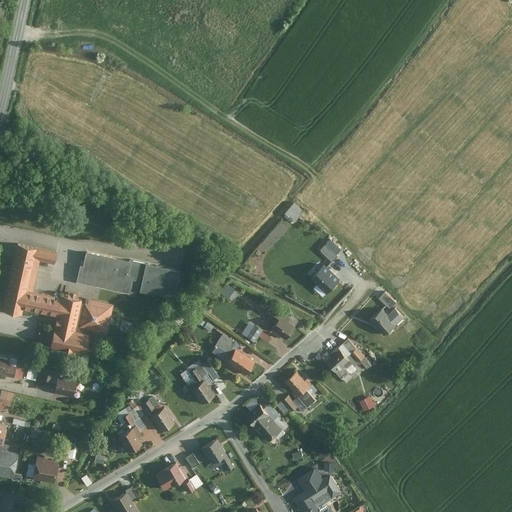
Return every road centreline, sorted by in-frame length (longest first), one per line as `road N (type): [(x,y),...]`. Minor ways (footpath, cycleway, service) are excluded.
road 1 (residential): [(217,411),(57,511)]
road 2 (residential): [(321,321),(217,411)]
